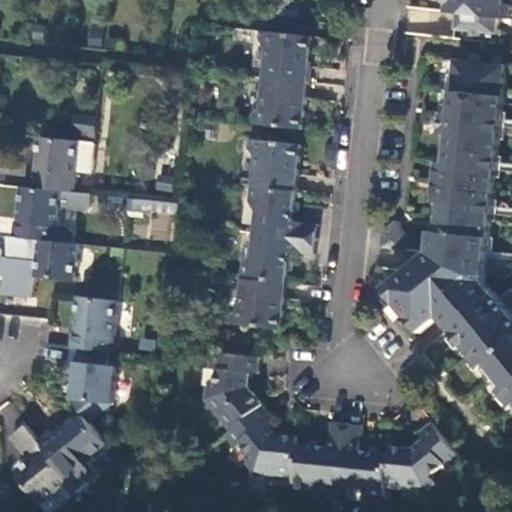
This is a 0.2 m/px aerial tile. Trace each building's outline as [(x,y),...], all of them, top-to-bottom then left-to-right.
[(511,0),(453,0),(453,5),(452,13),(459,14),(500,18),(509,20),(511,0)] [(500,18),(459,14),(457,38),(497,43),(500,18)] [(311,84),(316,37),(264,32),(262,41),(269,49),(266,79),(311,84)] [(511,310),(489,282),(511,67),(460,62),(457,93),(450,92),(434,253),(390,290),(425,333),(444,319),(511,403),(511,310)] [(305,130),(311,84),(266,79),(262,110),(253,117),(252,124),(305,130)] [(78,193),(80,177),(96,178),(99,145),(42,139),(39,174),(36,173),(34,189),(78,193)] [(257,158),(254,187),(299,192),(304,145),(251,139),(250,148),(257,158)] [(299,192),(254,187),(252,202),(260,211),(258,234),(318,240),(320,224),(296,221),(299,192)] [(16,239),(59,244),(63,207),(91,210),(93,195),(78,193),(34,189),(25,188),(20,224),(17,223),(16,239)] [(182,204),(157,202),(156,212),(181,214),(182,204)] [(153,216),(151,238),(170,240),(172,218),(153,216)] [(384,248),(407,251),(408,235),(399,224),(386,234),(384,248)] [(317,255),(318,240),(258,234),(255,257),(246,264),(244,279),(289,284),(293,253),(317,255)] [(82,246),(59,244),(16,239),(13,239),(10,258),(40,261),(38,280),(78,284),(82,246)] [(285,329),(289,284),(244,279),(241,309),(233,316),(232,324),(285,329)] [(115,354),(121,302),(81,297),(78,334),(75,334),(73,349),(111,354),(115,354)] [(57,323),(69,324),(71,300),(59,299),(57,323)] [(111,354),(73,349),(71,369),(79,370),(75,402),(85,415),(91,423),(115,405),(118,367),(110,367),(111,354)] [(234,432),(266,406),(253,389),(255,374),(261,374),(263,358),(215,353),(213,368),(220,369),(218,388),(211,387),(209,400),(234,432)] [(276,419),(266,406),(234,432),(229,436),(239,449),(244,445),(257,459),(250,465),(258,474),(297,478),(301,444),(302,436),(279,435),(270,424),(276,419)] [(44,445),(72,481),(79,491),(97,477),(87,464),(110,445),(91,423),(85,415),(57,437),(56,436),(44,445)] [(297,478),(296,488),(343,495),(344,485),(350,425),(333,423),(331,447),(301,444),(297,478)] [(373,496),(388,498),(389,488),(392,453),(363,450),(365,427),(350,425),(344,485),(366,487),(373,496)] [(452,473),(465,462),(435,425),(423,434),(427,440),(415,449),(393,447),(392,453),(389,488),(428,493),(439,485),(434,478),(448,467),(452,473)] [(44,502),(72,481),(44,445),(29,426),(13,438),(32,462),(18,473),(41,504),(44,502)] [(79,491),(72,481),(44,502),(51,511),(53,511),(80,492),(79,491)]
